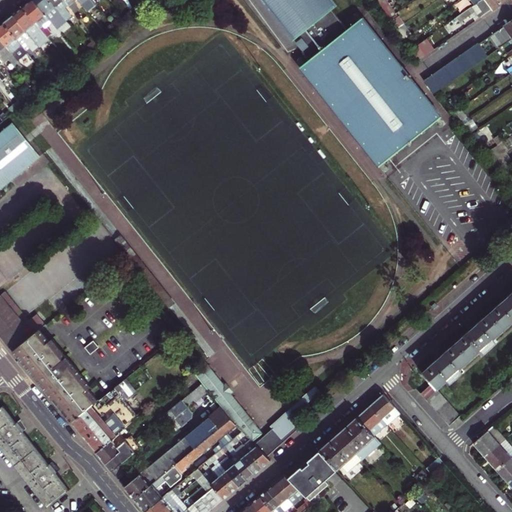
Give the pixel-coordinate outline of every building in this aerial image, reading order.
[(31,0),(30,2),(24,7),(40,27),(46,22),(47,24),(51,21),(34,0),(31,0)] [(34,0),(51,21),(61,33),(70,26),(59,12),(49,0),(34,0)] [(49,0),(59,12),(65,7),(67,10),(69,8),(63,0),(49,0)] [(78,0),(87,10),(95,3),(94,2),(92,0),(78,0)] [(326,0),(263,0),(295,39),(299,36),(300,37),(301,37),(301,38),(302,39),(302,40),(301,41),(301,42),(300,43),(307,51),(308,54),(309,57),(308,61),(300,67),(380,166),(442,117),(362,18),(346,30),(331,11),(333,9),(326,0)] [(449,22),(456,32),(464,27),(460,21),(476,10),(480,16),(503,0),(480,0),(476,3),(449,22)] [(20,10),(14,15),(39,47),(42,44),(40,42),(47,36),(40,27),(24,7),(20,10)] [(390,17),(404,37),(410,33),(396,13),(390,17)] [(10,18),(4,23),(21,44),(30,54),(39,47),(14,15),(10,18)] [(503,44),(511,37),(511,20),(495,32),(503,44)] [(0,26),(0,36),(22,64),(25,62),(15,49),(21,44),(4,23),(0,26)] [(0,56),(2,59),(13,72),(22,64),(0,36),(0,56)] [(510,55),(511,54),(511,37),(503,44),(510,55)] [(95,39),(86,46),(90,50),(98,43),(95,39)] [(488,53),(480,41),(431,75),(439,87),(488,53)] [(419,42),(412,48),(419,58),(426,52),(419,42)] [(77,54),(80,58),(90,50),(86,46),(77,54)] [(16,97),(18,100),(23,105),(33,97),(26,89),(16,97)] [(18,100),(8,108),(13,113),(23,105),(18,100)] [(7,107),(0,112),(0,116),(4,121),(13,113),(8,108),(7,107)] [(461,107),(455,110),(461,119),(466,116),(461,107)] [(19,119),(0,135),(0,190),(46,152),(19,119)] [(502,141),(484,153),(498,173),(511,163),(511,162),(506,152),(508,150),(502,141)] [(123,237),(116,243),(169,307),(175,302),(123,237)] [(3,293),(0,294),(0,331),(14,348),(46,323),(38,312),(29,318),(27,315),(8,292),(5,289),(2,292),(3,293)] [(511,294),(509,297),(476,326),(442,356),(425,372),(434,382),(439,388),(448,379),(452,382),(464,371),(461,368),(482,349),(484,352),(497,341),(494,338),(511,321),(511,294)] [(29,367),(74,422),(97,403),(101,400),(91,388),(94,386),(54,338),(52,340),(42,328),(15,350),(29,367)] [(97,339),(88,345),(94,353),(103,346),(97,339)] [(242,429),(247,434),(253,440),(263,432),(205,361),(194,371),(203,383),(210,391),(222,406),(232,419),(239,425),(242,429)] [(439,388),(434,382),(423,391),(451,423),(462,413),(439,388)] [(210,391),(203,383),(165,414),(177,429),(183,424),(184,425),(188,422),(188,421),(193,416),(195,411),(189,405),(197,398),(199,401),(210,391)] [(274,427),(256,443),(258,445),(268,455),(303,424),(294,414),(322,390),(317,385),(272,425),(274,427)] [(379,398),(372,405),(388,424),(390,426),(403,415),(385,393),(379,398)] [(0,404),(0,443),(49,503),(47,504),(49,506),(72,487),(70,485),(69,486),(57,472),(62,468),(54,461),(50,464),(24,430),(28,427),(22,417),(17,422),(4,405),(5,404),(4,402),(0,404)] [(86,436),(97,450),(120,432),(97,403),(74,422),(86,436)] [(364,411),(358,417),(375,436),(388,424),(372,405),(364,411)] [(129,489),(135,496),(166,472),(168,470),(175,465),(232,419),(222,406),(211,414),(212,415),(150,466),(149,465),(125,484),(129,489)] [(342,432),(321,450),(338,469),(347,461),(357,452),(375,437),(375,436),(358,417),(342,432)] [(175,465),(177,467),(180,465),(184,470),(191,464),(203,454),(216,444),(232,431),(239,425),(232,419),(175,465)] [(242,429),(188,472),(190,475),(192,473),(198,479),(204,474),(201,470),(247,434),(242,429)] [(113,469),(120,464),(143,446),(137,438),(130,444),(120,432),(97,450),(105,460),(113,469)] [(496,432),(477,450),(483,456),(488,461),(507,444),(496,432)] [(357,452),(363,459),(381,443),(375,437),(357,452)] [(511,449),(507,444),(488,461),(494,467),(500,474),(511,463),(511,449)] [(251,450),(264,466),(268,462),(272,459),(268,455),(258,445),(251,450)] [(243,457),(256,472),(259,469),(264,466),(251,450),(243,457)] [(338,469),(321,450),(306,463),(289,477),(305,493),(310,499),(329,483),(327,480),(338,469)] [(357,452),(347,461),(353,468),(363,459),(357,452)] [(440,456),(428,468),(434,475),(447,464),(440,456)] [(235,464),(247,479),(252,475),(256,472),(243,457),(235,464)] [(227,469),(240,485),(244,482),(247,479),(235,464),(232,460),(224,466),(227,469)] [(511,463),(500,474),(506,481),(511,487),(511,486),(511,463)] [(120,464),(113,469),(120,477),(126,472),(120,464)] [(175,465),(168,470),(178,481),(184,476),(177,467),(175,465)] [(219,476),(232,491),(236,488),(240,485),(227,469),(219,476)] [(145,509),(146,510),(164,496),(163,495),(162,494),(175,483),(172,480),(164,487),(160,491),(156,486),(159,486),(169,477),(166,472),(135,496),(141,503),(145,509)] [(281,477),(276,481),(294,502),(294,503),(305,493),(289,477),(286,474),(281,477)] [(215,487),(224,498),(228,495),(232,491),(219,476),(211,482),(215,487)] [(272,485),(268,488),(286,509),(289,506),(294,502),(276,481),(272,485)] [(147,511),(157,511),(175,497),(182,492),(177,485),(164,496),(146,510),(147,511)] [(186,510),(183,511),(206,511),(224,498),(215,487),(186,510)] [(264,491),(260,495),(274,511),(282,511),(286,509),(268,488),(264,491)] [(431,497),(424,490),(417,496),(424,503),(431,497)] [(257,497),(253,501),(262,511),(274,511),(260,495),(257,497)] [(170,511),(181,504),(175,497),(157,511),(170,511)] [(310,499),(299,509),(302,511),(314,503),(310,499)] [(249,504),(245,507),(248,511),(262,511),(253,501),(249,504)]
